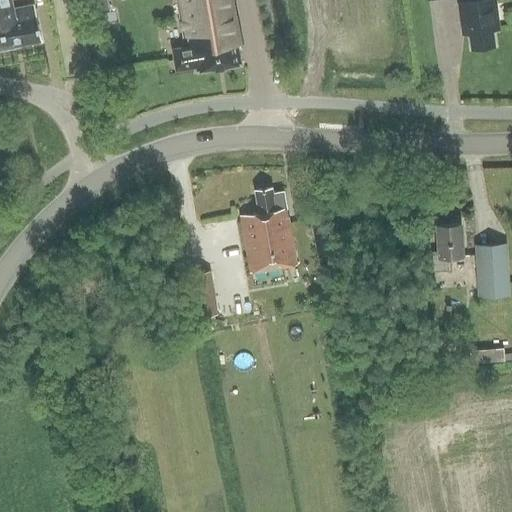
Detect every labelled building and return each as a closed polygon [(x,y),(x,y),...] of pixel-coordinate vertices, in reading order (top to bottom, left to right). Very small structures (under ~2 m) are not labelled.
[(12,0),(0,0),(0,49),(43,41),(35,5),(14,8),(12,0)] [(244,44),(236,0),(177,0),(184,39),(189,38),(190,46),(172,49),(176,71),(197,67),(197,72),(242,64),(238,45),(244,44)] [(494,45),(491,30),(499,29),(495,0),(488,0),(459,4),(463,34),(471,33),(473,49),(494,45)] [(273,193),(273,187),(255,190),(259,212),(240,215),(250,273),(297,264),(289,216),(285,217),(284,209),(287,209),(284,191),(273,193)] [(433,271),(451,270),(450,256),(463,256),(461,223),(437,225),(438,250),(432,251),(433,271)] [(507,253),(477,255),(479,297),(509,295),(507,253)] [(196,318),(218,314),(211,271),(189,274),(196,318)]
